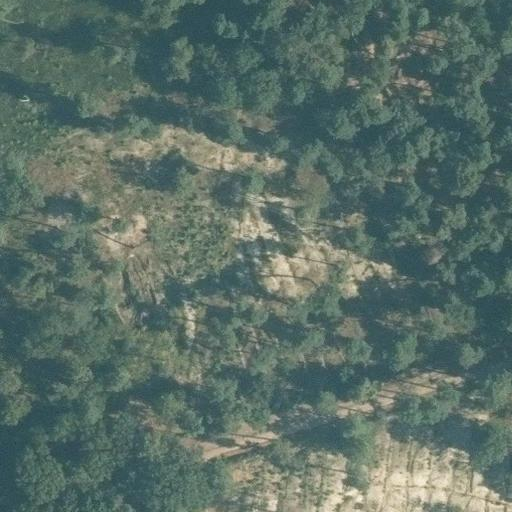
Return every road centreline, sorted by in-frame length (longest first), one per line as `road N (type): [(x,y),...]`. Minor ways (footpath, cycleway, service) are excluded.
road 1 (track): [(178,456),(511,359)]
road 2 (track): [(0,511),(178,456)]
